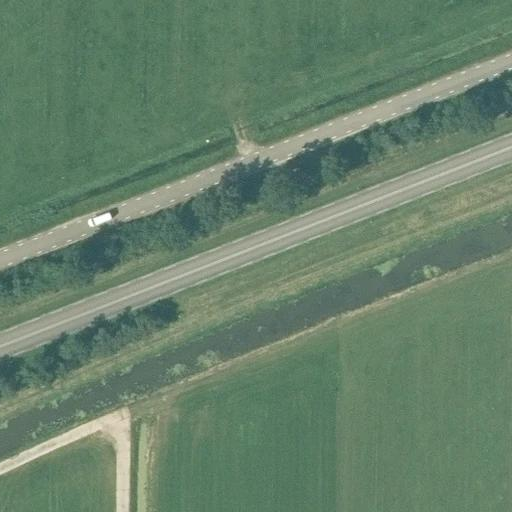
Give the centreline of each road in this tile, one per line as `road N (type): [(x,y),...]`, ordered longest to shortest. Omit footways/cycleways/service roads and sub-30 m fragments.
road 1 (primary): [(511,149),(0,349)]
road 2 (unclassified): [(0,257),(511,58)]
